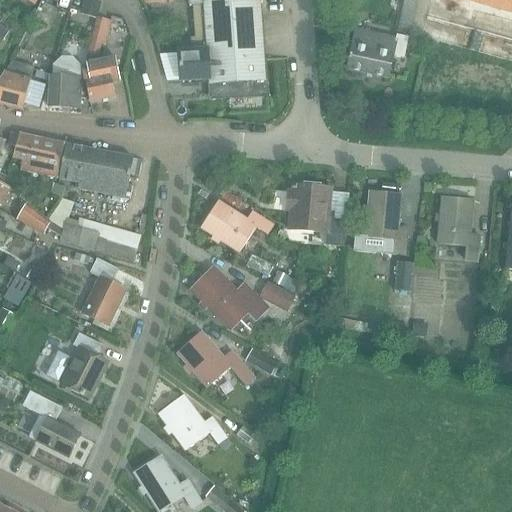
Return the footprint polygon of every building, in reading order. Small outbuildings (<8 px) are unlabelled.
[(101,2),(92,0),(85,0),(82,10),(97,14),(101,2)] [(210,97),(267,93),(260,0),(188,0),(189,6),(194,6),(196,39),(191,40),(192,52),(179,53),(181,82),(183,82),(183,84),(195,83),(195,81),(208,80),(210,97)] [(404,0),(397,36),(408,39),(409,39),(417,0),(404,0)] [(511,0),(457,0),(511,14),(511,0)] [(88,55),(97,58),(101,45),(105,45),(111,22),(109,21),(99,19),(99,18),(98,18),(88,55)] [(0,45),(9,32),(0,25),(0,45)] [(396,36),(395,40),(355,30),(346,71),(388,80),(392,58),(404,60),(408,39),(397,36),(396,36)] [(82,77),(80,77),(80,67),(73,58),(62,58),(54,65),(54,75),(50,75),(48,107),(71,108),(80,109),(82,77)] [(84,71),(90,101),(115,96),(112,83),(116,82),(120,81),(115,59),(86,65),(84,71)] [(0,104),(22,110),(33,68),(10,62),(5,72),(4,71),(1,79),(0,78),(0,104)] [(15,147),(19,135),(12,133),(8,145),(15,147)] [(19,135),(15,147),(12,159),(23,161),(22,168),(25,171),(58,178),(65,145),(46,141),(19,135)] [(74,188),(125,199),(133,159),(66,146),(59,179),(76,183),(74,188)] [(0,204),(6,194),(10,188),(0,182),(0,204)] [(52,193),(62,199),(65,187),(58,185),(54,184),(52,193)] [(288,197),(287,207),(291,213),(289,231),(327,235),(326,247),(345,248),(347,223),(346,223),(330,221),(332,193),(333,190),(294,186),(293,192),(288,197)] [(20,198),(27,203),(35,192),(29,187),(20,198)] [(355,237),(354,250),(393,254),(404,255),(406,230),(396,229),(400,195),(370,192),(366,238),(355,237)] [(60,242),(94,252),(99,235),(64,225),(74,204),(62,200),(49,220),(63,231),(60,242)] [(443,200),(439,245),(468,248),(466,262),(477,263),(479,242),(479,237),(469,236),(472,203),(443,200)] [(218,203),(202,228),(240,253),(256,228),(268,236),(274,228),(257,216),(252,214),(247,222),(218,203)] [(38,232),(43,235),(50,223),(46,220),(27,204),(17,221),(38,232)] [(103,254),(132,262),(138,244),(108,235),(101,233),(96,252),(103,254)] [(82,314),(109,328),(127,292),(112,284),(119,270),(97,260),(90,274),(99,279),(82,314)] [(394,292),(411,294),(414,266),(397,264),(394,292)] [(214,270),(193,292),(225,323),(232,331),(247,315),(256,324),(268,311),(263,305),(249,291),(245,287),(238,294),(214,270)] [(278,272),(272,283),(294,295),(296,282),(278,272)] [(259,299),(287,314),(296,297),(267,283),(259,299)] [(465,310),(466,289),(450,288),(448,309),(465,310)] [(3,300),(15,307),(21,297),(10,289),(3,300)] [(0,315),(0,331),(7,335),(17,318),(3,310),(0,315)] [(409,327),(392,324),(390,337),(407,340),(409,327)] [(62,386),(89,400),(108,363),(98,358),(103,347),(80,335),(74,346),(80,350),(74,361),(63,384),(62,386)] [(201,335),(179,354),(209,388),(230,369),(239,379),(247,387),(255,380),(248,372),(235,358),(231,353),(223,360),(201,335)] [(271,377),(278,381),(284,372),(276,367),(277,365),(252,350),(245,362),(270,377),(271,377)] [(63,384),(74,361),(71,360),(71,359),(58,352),(46,377),(58,383),(59,382),(63,384)] [(31,393),(23,407),(40,416),(29,438),(36,442),(69,459),(81,437),(55,423),(63,409),(31,393)] [(184,398),(160,415),(186,452),(210,434),(219,446),(223,452),(231,446),(227,440),(215,424),(211,419),(203,425),(184,398)] [(236,435),(260,454),(266,446),(242,427),(236,435)] [(162,459),(136,475),(159,511),(162,511),(185,498),(192,509),(201,504),(191,487),(187,482),(179,487),(162,459)] [(205,499),(221,511),(244,511),(214,488),(205,499)]
